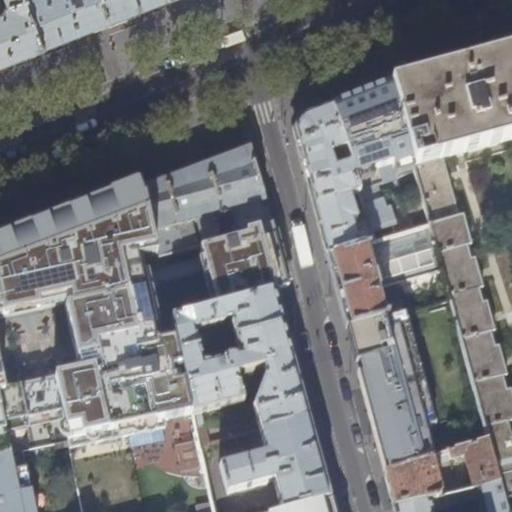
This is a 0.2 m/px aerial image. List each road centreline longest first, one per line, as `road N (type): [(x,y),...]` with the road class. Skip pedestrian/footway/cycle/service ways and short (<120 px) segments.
road 1 (residential): [(363,511),(251,53)]
road 2 (primary): [(0,150),(251,53)]
road 3 (primary): [(251,53),(392,0)]
